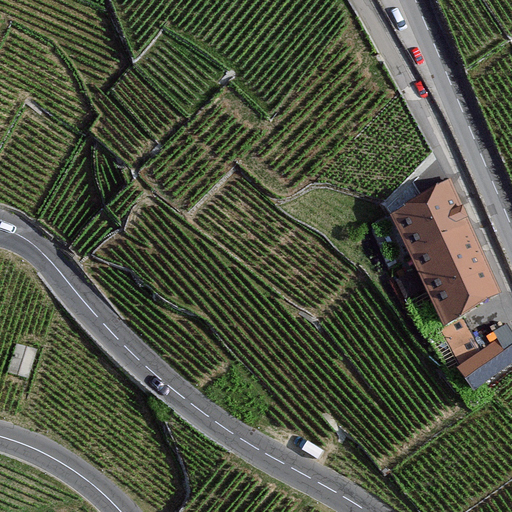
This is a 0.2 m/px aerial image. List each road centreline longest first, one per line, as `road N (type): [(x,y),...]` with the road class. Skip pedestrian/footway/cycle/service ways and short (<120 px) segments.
road 1 (tertiary): [(0,230),(30,241),(138,364),(234,435),(362,511)]
road 2 (unclassified): [(360,0),(511,297)]
road 3 (tertiary): [(511,226),(413,0)]
road 4 (tertiary): [(120,511),(56,460),(0,433)]
